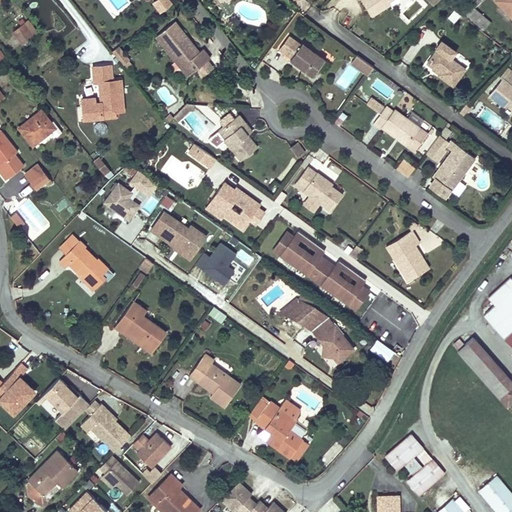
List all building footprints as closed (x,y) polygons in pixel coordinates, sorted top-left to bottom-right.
[(170,0),(154,0),(151,3),(160,13),(173,3),(170,0)] [(362,0),(372,15),(389,4),(387,2),(390,0),(362,0)] [(472,0),(460,11),(480,27),(487,19),(473,7),(481,0),(472,0)] [(511,0),(494,0),(511,17),(511,16),(511,0)] [(448,18),(455,22),(460,14),(453,10),(448,18)] [(33,35),(37,32),(27,19),(23,22),(33,35)] [(156,36),(180,66),(188,60),(196,70),(196,69),(207,61),(210,58),(203,49),(199,52),(190,40),(188,42),(185,38),(187,36),(175,21),(156,36)] [(23,22),(13,31),(22,43),(24,42),(30,37),(33,35),(23,22)] [(290,59),(301,67),(302,65),(305,67),(304,69),(313,76),(325,59),(302,43),(301,44),(288,36),(279,49),(291,58),(290,59)] [(30,37),(24,42),(26,45),(32,41),(30,37)] [(439,75),(453,85),(466,69),(451,58),(456,51),(441,40),(436,48),(437,49),(427,63),(440,73),(439,75)] [(358,56),(352,64),(368,76),(374,68),(358,56)] [(188,76),(196,70),(188,60),(180,66),(188,76)] [(207,61),(196,69),(202,76),(212,67),(207,61)] [(93,66),(94,81),(94,82),(99,82),(101,102),(96,103),(95,97),(83,98),(82,98),(84,119),(116,116),(115,111),(124,110),(122,80),(113,80),(111,65),(93,66)] [(500,77),(502,79),(511,86),(511,84),(511,70),(508,67),(500,77)] [(511,86),(502,79),(490,94),(507,108),(506,109),(509,112),(510,111),(511,112),(511,86)] [(382,105),(370,97),(366,103),(378,111),(382,105)] [(466,102),(463,106),(469,110),(472,106),(466,102)] [(187,103),(181,109),(185,114),(189,109),(194,110),(195,103),(187,103)] [(373,123),(381,128),(382,126),(407,145),(407,144),(415,150),(427,133),(419,127),(420,127),(394,108),(393,110),(386,106),(373,123)] [(463,106),(459,112),(465,116),(469,110),(463,106)] [(42,109),(19,127),(33,145),(53,130),(57,136),(62,132),(53,120),(51,122),(42,109)] [(181,109),(173,117),(178,121),(185,114),(181,109)] [(228,123),(224,126),(218,131),(241,160),(257,147),(248,135),(244,131),(245,126),(243,124),(245,122),(238,114),(234,118),(231,114),(228,114),(223,117),(225,119),(228,123)] [(252,131),(245,122),(243,124),(245,126),(244,131),(248,135),(252,131)] [(368,144),(380,130),(374,125),(362,139),(368,144)] [(445,127),(434,141),(443,148),(448,141),(445,139),(450,131),(445,127)] [(0,171),(6,179),(24,165),(14,154),(17,151),(0,129),(0,171)] [(442,164),(437,170),(433,176),(436,178),(430,185),(445,196),(450,189),(451,190),(475,158),(452,140),(447,147),(452,151),(442,164)] [(298,141),(290,147),(298,157),(306,151),(298,141)] [(434,141),(426,153),(437,161),(445,149),(443,148),(434,141)] [(200,147),(195,143),(188,152),(194,156),(200,147)] [(194,156),(210,167),(216,158),(200,147),(194,156)] [(90,148),(86,151),(91,157),(95,154),(90,148)] [(112,168),(102,156),(94,161),(104,174),(112,168)] [(404,157),(396,167),(408,177),(416,167),(404,157)] [(129,163),(123,168),(135,176),(139,170),(129,163)] [(37,165),(26,173),(32,179),(42,171),(37,165)] [(303,190),(311,196),(318,202),(330,211),(343,194),(328,183),(329,181),(317,172),(316,173),(308,166),(294,184),(303,190)] [(139,170),(135,176),(131,182),(149,194),(157,183),(139,170)] [(32,179),(26,173),(25,174),(36,188),(48,179),(42,171),(32,179)] [(224,182),(210,201),(226,212),(224,215),(243,228),(249,219),(258,207),(260,204),(240,189),(238,192),(234,189),(224,182)] [(165,195),(160,203),(171,209),(175,200),(165,195)] [(318,202),(311,196),(306,203),(313,208),(318,202)] [(29,197),(19,205),(40,232),(50,225),(29,197)] [(206,207),(222,218),(224,215),(226,212),(210,201),(206,207)] [(256,224),(265,212),(258,207),(249,219),(256,224)] [(164,211),(153,226),(161,231),(159,234),(176,246),(178,243),(192,254),(203,238),(189,228),(164,211)] [(10,216),(14,221),(19,217),(15,212),(10,216)] [(19,217),(14,221),(19,227),(24,223),(19,217)] [(410,219),(406,221),(411,229),(419,225),(410,219)] [(191,225),(189,228),(203,238),(206,235),(191,225)] [(161,231),(153,226),(151,229),(159,234),(161,231)] [(412,247),(415,245),(419,242),(411,229),(386,246),(408,281),(429,268),(422,256),(419,258),(412,247)] [(287,231),(274,249),(356,309),(369,291),(363,286),(367,280),(339,259),(335,265),(322,256),(326,250),(299,231),(295,236),(287,231)] [(61,248),(66,253),(78,241),(73,236),(61,248)] [(78,241),(66,253),(59,260),(66,267),(69,264),(81,275),(82,275),(83,274),(97,287),(105,278),(107,280),(113,275),(97,259),(96,260),(78,241)] [(201,267),(217,279),(224,284),(235,270),(228,265),(236,254),(220,242),(210,256),(206,253),(197,264),(201,267)] [(178,243),(176,246),(174,248),(189,258),(192,254),(178,243)] [(356,244),(349,254),(355,258),(362,248),(356,244)] [(422,256),(415,245),(412,247),(419,258),(422,256)] [(146,257),(139,266),(147,272),(154,262),(146,257)] [(136,286),(144,274),(140,271),(132,283),(136,286)] [(97,287),(83,274),(82,275),(81,275),(80,276),(94,290),(97,287)] [(495,305),(484,315),(511,345),(511,278),(511,277),(488,297),(495,305)] [(296,298),(280,311),(285,314),(302,301),(313,308),(315,305),(300,295),(298,299),(297,300),(296,298)] [(115,325),(141,344),(143,341),(124,327),(136,309),(143,314),(146,311),(133,301),(115,325)] [(302,301),(285,314),(297,319),(311,330),(323,344),(322,348),(329,356),(331,354),(337,362),(354,348),(328,317),(313,308),(302,301)] [(214,307),(209,314),(221,322),(226,315),(214,307)] [(167,331),(143,314),(136,309),(124,327),(143,341),(141,344),(152,352),(167,331)] [(206,330),(210,324),(205,320),(200,326),(206,330)] [(459,350),(458,350),(478,373),(493,360),(473,337),(465,344),(460,338),(454,344),(459,350)] [(376,338),(370,348),(388,359),(395,350),(376,338)] [(189,374),(198,381),(201,378),(212,386),(215,383),(218,385),(213,392),(210,396),(225,406),(241,384),(211,363),(213,359),(205,353),(189,374)] [(493,360),(478,373),(491,388),(506,374),(493,360)] [(511,381),(506,374),(491,388),(507,407),(511,402),(511,381)] [(0,395),(0,400),(14,414),(36,392),(19,376),(0,395)] [(212,386),(201,378),(198,381),(213,392),(218,385),(215,383),(212,386)] [(45,395),(62,412),(77,396),(60,380),(45,395)] [(261,398),(250,413),(257,418),(267,403),(261,398)] [(267,403),(257,418),(255,420),(265,427),(265,426),(272,431),(266,439),(290,456),(298,445),(304,449),(308,443),(289,429),(296,420),(295,419),(299,412),(299,410),(298,408),(287,400),(286,401),(284,401),(282,402),(279,407),(269,401),(267,403)] [(102,403),(81,424),(87,431),(90,428),(114,451),(130,434),(116,421),(118,419),(102,403)] [(144,435),(135,444),(141,449),(136,454),(152,469),(172,447),(156,432),(149,440),(144,435)] [(411,433),(386,455),(397,469),(416,453),(426,464),(407,480),(419,494),(444,473),(411,433)] [(290,456),(296,460),(304,449),(298,445),(290,456)] [(36,487),(28,494),(36,501),(43,506),(78,470),(58,450),(28,480),(29,481),(36,487)] [(139,481),(111,455),(99,467),(127,494),(139,481)] [(148,496),(156,504),(159,500),(171,511),(196,511),(200,509),(178,487),(182,484),(171,473),(148,496)] [(511,511),(511,494),(496,476),(479,490),(498,511),(511,511)] [(239,480),(222,498),(235,511),(237,508),(241,511),(248,511),(249,511),(284,511),(273,501),(267,507),(259,500),(256,503),(249,496),(252,493),(239,480)] [(107,511),(87,492),(69,510),(71,511),(107,511)] [(399,511),(399,495),(378,496),(378,511),(399,511)] [(332,498),(316,511),(339,511),(342,509),(333,499),(332,498)] [(464,511),(452,498),(436,511),(464,511)] [(171,511),(159,500),(156,504),(164,511),(171,511)]
